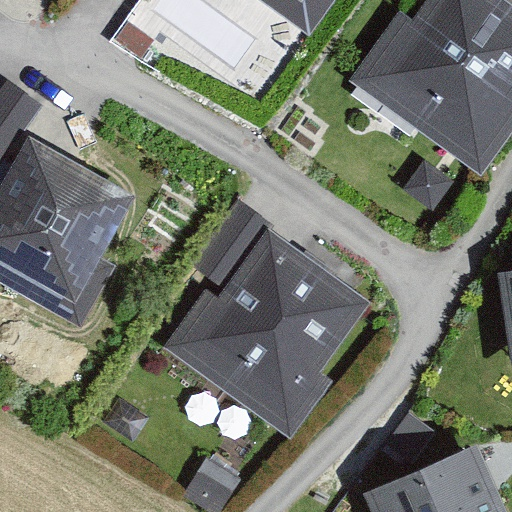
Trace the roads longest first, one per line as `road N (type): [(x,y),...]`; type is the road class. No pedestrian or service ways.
road 1 (residential): [(451,284),(0,19)]
road 2 (residential): [(264,511),(451,284)]
